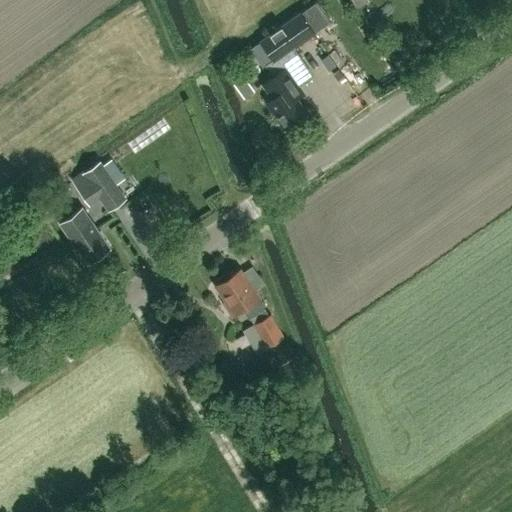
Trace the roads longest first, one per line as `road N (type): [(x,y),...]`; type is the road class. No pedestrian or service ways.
road 1 (unclassified): [(0,383),(511,26)]
road 2 (track): [(130,292),(266,511)]
